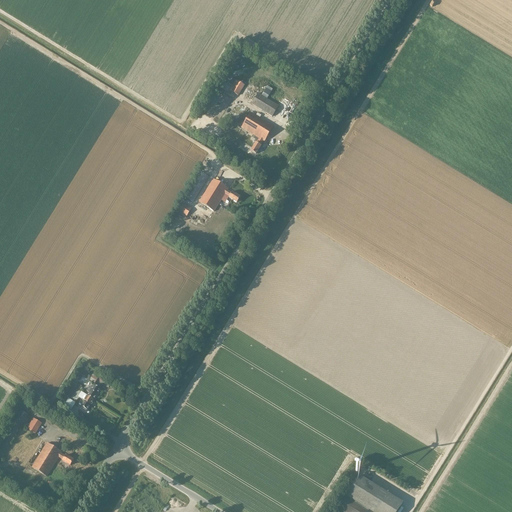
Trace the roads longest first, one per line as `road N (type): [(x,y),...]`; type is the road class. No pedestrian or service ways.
road 1 (unclassified): [(115,447),(392,0)]
road 2 (unclassified): [(219,511),(115,447)]
